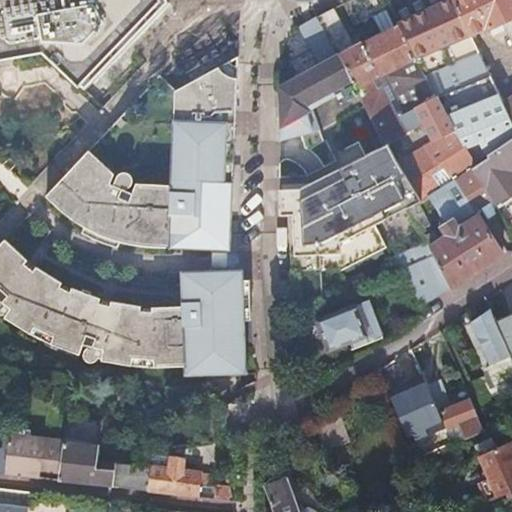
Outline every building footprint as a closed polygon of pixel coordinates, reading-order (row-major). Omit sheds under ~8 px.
[(0,0),(0,59),(46,51),(86,90),(166,4),(163,0),(0,0)] [(500,241),(508,236),(484,193),(471,169),(387,0),(347,0),(344,2),(355,24),(372,16),(380,33),(355,46),(334,7),(316,16),(355,91),(383,145),(388,142),(419,204),(421,209),(427,206),(446,239),(438,243),(430,248),(451,287),(502,255),(480,217),(458,231),(455,225),(481,209),(500,241)] [(387,0),(471,169),(511,141),(511,127),(503,111),(500,104),(468,35),(451,0),(387,0)] [(511,0),(451,0),(468,35),(485,27),(487,30),(490,28),(493,34),(505,27),(511,40),(511,96),(500,104),(503,111),(511,127),(511,0)] [(355,91),(316,16),(300,25),(321,65),(279,87),(280,143),(309,130),(302,107),(340,86),(344,96),(355,91)] [(42,192),(44,194),(52,201),(60,208),(70,215),(83,222),(95,228),(106,233),(118,237),(128,240),(139,243),(152,245),(165,247),(179,248),(195,248),(209,246),(220,244),(227,243),(231,242),(237,192),(238,172),(246,68),(247,55),(250,39),(237,46),(195,66),(187,70),(173,59),(170,56),(42,192)] [(511,141),(471,169),(484,193),(493,187),(500,198),(509,192),(503,182),(511,175),(511,141)] [(334,288),(337,298),(349,293),(338,270),(419,228),(409,209),(419,204),(388,142),(383,145),(302,187),(280,187),(280,199),(280,215),(288,215),(291,303),(308,300),(334,288)] [(419,228),(430,248),(438,243),(421,209),(419,204),(409,209),(419,228)] [(421,209),(438,243),(446,239),(427,206),(421,209)] [(11,245),(3,238),(0,241),(0,312),(1,314),(18,324),(35,333),(52,342),(70,349),(78,352),(97,358),(116,362),(136,365),(155,367),(175,369),(194,369),(214,368),(215,373),(257,366),(249,313),(239,263),(201,269),(179,272),(181,283),(185,308),(165,308),(146,306),(127,302),(108,297),(90,291),(72,284),(54,275),(45,270),(37,264),(29,259),(21,253),(11,245)] [(417,256),(420,261),(438,295),(451,287),(430,248),(417,256)] [(420,261),(401,269),(420,306),(438,295),(420,261)] [(384,335),(367,297),(355,303),(370,335),(354,343),(357,347),(384,335)] [(355,303),(317,321),(331,353),(354,343),(370,335),(355,303)] [(511,303),(496,315),(505,335),(511,330),(511,303)] [(467,380),(479,408),(494,401),(491,393),(499,390),(501,394),(511,389),(511,360),(490,310),(471,322),(489,363),(482,366),(485,372),(467,380)] [(387,362),(377,369),(383,385),(395,380),(387,362)] [(426,388),(435,408),(448,403),(438,380),(425,386),(426,388)] [(428,431),(442,425),(435,408),(426,388),(399,400),(411,427),(424,421),(428,431)] [(482,430),(468,398),(439,410),(447,428),(457,424),(459,424),(465,437),(482,430)] [(339,415),(315,424),(323,449),(348,441),(339,415)] [(1,450),(0,450),(0,474),(56,481),(60,449),(25,444),(26,434),(12,432),(10,446),(3,450),(1,450)] [(488,475),(478,480),(486,501),(511,489),(511,441),(494,449),(490,439),(482,443),(485,451),(480,453),(488,475)] [(61,441),(60,449),(56,481),(149,492),(151,469),(97,462),(99,445),(61,441)] [(165,470),(151,469),(149,492),(232,502),(229,485),(212,483),(212,472),(179,469),(181,457),(167,456),(165,470)] [(276,472),(265,477),(265,486),(271,502),(264,505),(264,510),(264,511),(297,511),(296,509),(283,475),(276,472)] [(26,493),(0,489),(0,511),(24,511),(25,507),(26,493)]
